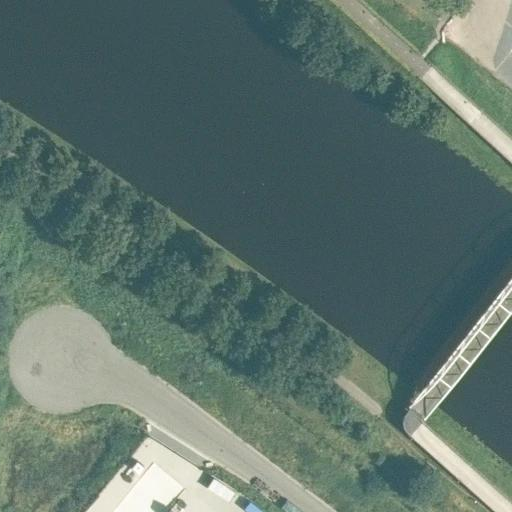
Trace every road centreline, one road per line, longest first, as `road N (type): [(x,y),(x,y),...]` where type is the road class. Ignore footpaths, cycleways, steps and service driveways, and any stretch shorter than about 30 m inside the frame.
road 1 (track): [(0,152),(108,221),(387,426)]
road 2 (unclassified): [(91,363),(307,511)]
road 3 (unclassified): [(91,363),(86,342),(68,329),(45,330),(26,356),(30,376),(47,391),(71,390),(88,375)]
